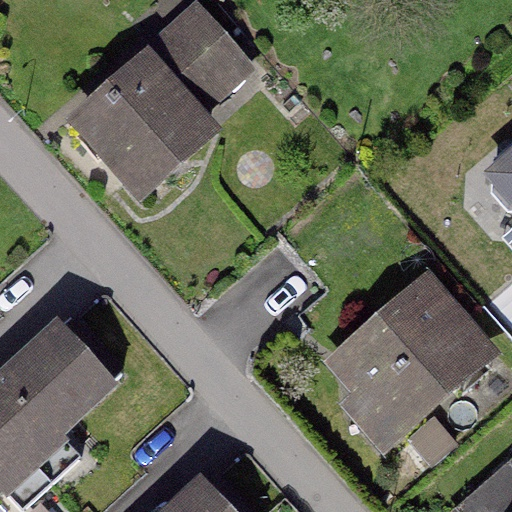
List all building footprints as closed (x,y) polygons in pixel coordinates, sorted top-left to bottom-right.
[(187,120),(238,74),(212,43),(176,76),(153,51),(117,85),(120,88),(76,129),(128,186),(156,161),(166,171),(203,137),(187,120)] [(511,152),(509,153),(492,167),(490,197),(504,214),(511,214),(511,152)] [(479,358),(423,293),(335,369),(364,402),(375,392),(403,424),(479,358)] [(67,326),(0,387),(0,438),(23,464),(115,380),(67,326)] [(450,448),(430,425),(406,445),(426,469),(450,448)] [(0,484),(23,464),(0,438),(0,484)] [(511,511),(511,460),(458,507),(462,511),(511,511)] [(237,511),(210,482),(177,511),(237,511)]
